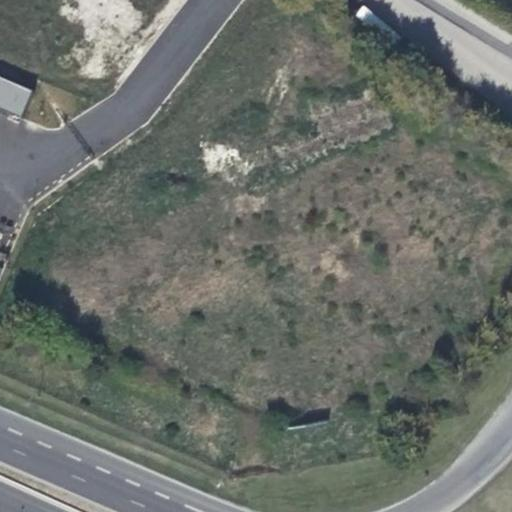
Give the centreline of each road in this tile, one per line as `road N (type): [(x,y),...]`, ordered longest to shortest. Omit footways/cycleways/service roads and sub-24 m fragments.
road 1 (primary): [(154,511),(0,444)]
road 2 (tertiary): [(392,0),(511,94)]
road 3 (primary): [(511,425),(419,511)]
road 4 (tertiary): [(511,69),(412,0)]
